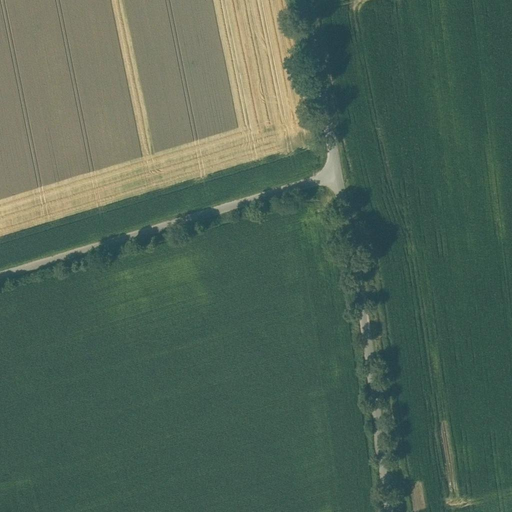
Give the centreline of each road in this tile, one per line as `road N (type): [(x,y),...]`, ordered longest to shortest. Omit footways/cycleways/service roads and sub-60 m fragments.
road 1 (unclassified): [(0,276),(337,174)]
road 2 (unclassified): [(337,174),(387,511)]
road 3 (unclassified): [(301,0),(337,174)]
